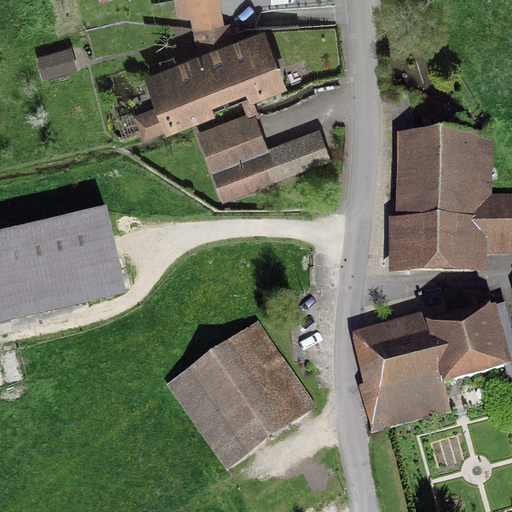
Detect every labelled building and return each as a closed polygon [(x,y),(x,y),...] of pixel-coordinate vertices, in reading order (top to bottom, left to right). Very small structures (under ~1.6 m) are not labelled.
[(186,0),(191,26),(219,21),(215,0),(186,0)] [(247,92),(247,94),(277,82),(259,37),(150,80),(162,109),(140,118),(147,134),(169,126),(168,123),(247,92)] [(89,49),(100,47),(98,39),(86,42),(87,50),(89,49)] [(42,78),(73,69),(67,50),(36,59),(42,78)] [(321,160),(312,134),(260,154),(246,117),(200,135),(223,197),(321,160)] [(511,201),(484,202),(486,137),(407,137),(406,271),(466,272),(466,248),(511,248),(511,201)] [(115,293),(123,291),(105,213),(0,237),(0,313),(113,287),(115,293)] [(511,396),(511,338),(504,307),(361,345),(372,385),(360,388),(367,418),(422,403),(419,391),(503,369),(511,396)] [(224,467),(307,410),(252,331),(170,389),(224,467)]
